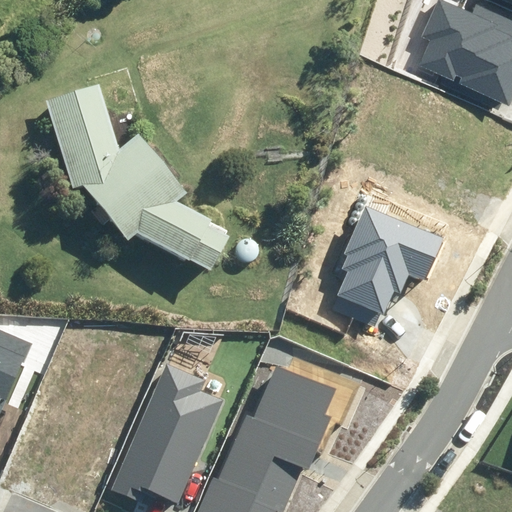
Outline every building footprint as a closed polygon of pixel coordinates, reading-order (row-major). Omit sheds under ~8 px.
[(459,84),(509,106),(511,99),(511,15),(479,1),(472,16),(438,1),(422,37),(432,41),(420,66),(453,81),(456,74),(463,77),(459,84)] [(178,207),(188,196),(142,139),(121,155),(102,87),(48,102),(74,191),(84,188),(131,241),(139,236),(193,266),(214,226),(178,207)] [(331,309),(374,327),(380,314),(383,316),(394,290),(399,292),(408,272),(427,280),(444,237),(364,204),(343,253),(349,256),(344,269),(347,271),(331,309)] [(0,417),(3,410),(0,408),(0,402),(2,399),(7,401),(31,343),(0,330),(0,417)] [(112,493),(139,504),(143,494),(152,497),(154,494),(179,505),(222,400),(201,391),(206,380),(165,363),(112,493)] [(213,477),(198,511),(275,511),(276,511),(278,511),(283,511),(302,468),(308,470),(331,416),(325,413),(335,391),(276,366),(254,419),(245,415),(218,479),(213,477)]
